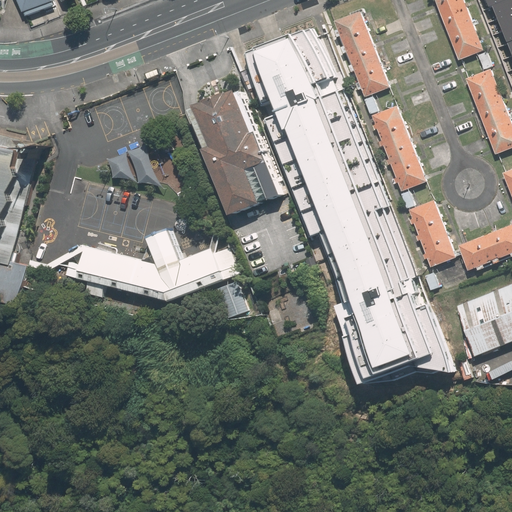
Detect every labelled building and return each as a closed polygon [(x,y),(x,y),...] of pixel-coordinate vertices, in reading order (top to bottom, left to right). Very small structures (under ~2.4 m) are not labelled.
[(55,0),(21,0),(27,13),(56,1),(55,0)] [(487,52),(467,0),(436,0),(460,62),(487,52)] [(511,0),(491,0),(511,53),(511,0)] [(393,88),(365,13),(338,23),(367,98),(393,88)] [(277,44),(250,54),(272,116),(268,122),(314,239),(320,237),(360,334),(351,338),(370,387),(376,383),(396,381),(417,372),(434,374),(440,372),(459,375),(391,202),(328,33),(320,36),(316,28),(277,44)] [(511,148),(511,114),(495,70),(469,79),(497,154),(511,148)] [(202,110),(196,113),(236,217),(286,199),(245,93),(242,95),(241,92),(201,107),(202,110)] [(430,181),(402,106),(375,116),(404,191),(430,181)] [(0,265),(14,268),(43,155),(33,153),(35,141),(0,132),(0,265)] [(142,183),(145,183),(164,186),(149,147),(134,152),(132,153),(110,162),(116,179),(142,183)] [(461,258),(437,199),(411,209),(435,269),(461,258)] [(511,225),(462,245),(471,271),(511,254),(511,225)] [(164,265),(91,246),(84,276),(174,299),(243,272),(233,246),(219,252),(217,248),(186,260),(174,229),(153,238),(164,265)] [(240,281),(220,288),(231,318),(251,311),(240,281)] [(511,287),(456,310),(476,361),(511,346),(511,287)]
